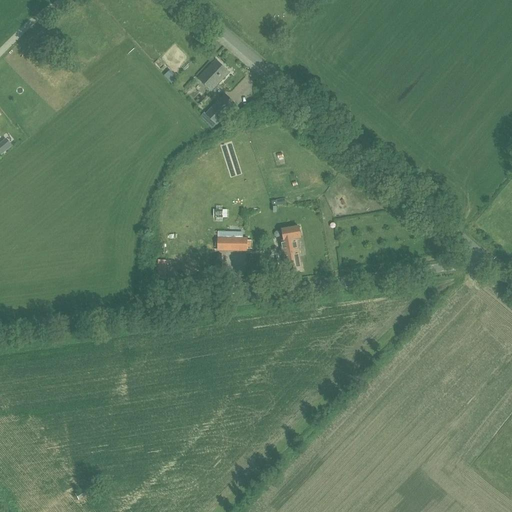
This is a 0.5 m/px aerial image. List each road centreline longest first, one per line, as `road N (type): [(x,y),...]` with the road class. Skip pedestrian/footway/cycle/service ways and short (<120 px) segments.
road 1 (tertiary): [(0,330),(487,259)]
road 2 (tertiary): [(487,259),(185,0)]
